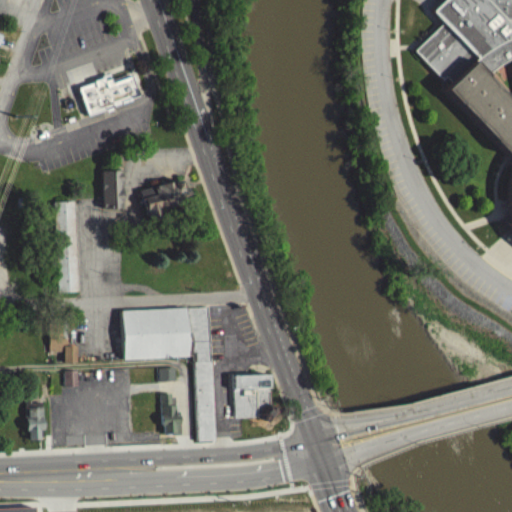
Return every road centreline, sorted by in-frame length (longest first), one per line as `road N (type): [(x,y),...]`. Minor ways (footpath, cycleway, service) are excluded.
road 1 (primary): [(317,448),(154,0)]
road 2 (residential): [(511,287),(461,247),(417,181),(387,95),(382,0)]
road 3 (primary): [(0,475),(238,467),(317,448)]
road 4 (residential): [(257,294),(0,305)]
road 5 (primary): [(344,441),(511,395)]
